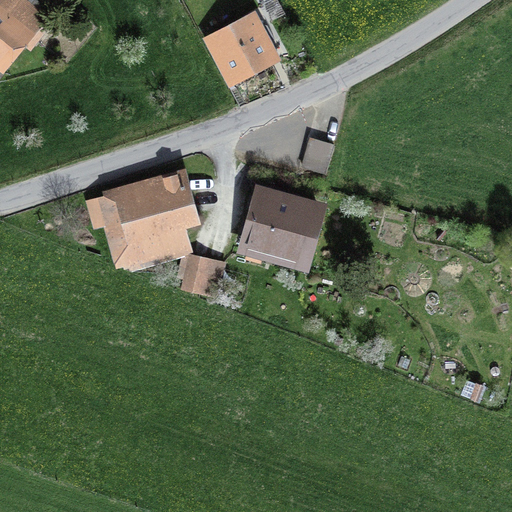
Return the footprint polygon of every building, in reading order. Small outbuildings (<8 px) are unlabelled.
[(0,62),(0,63),(22,36),(26,39),(41,21),(14,0),(0,0),(0,1),(0,62)] [(214,41),(232,75),(268,56),(250,22),(214,41)] [(307,139),(299,166),(323,173),(331,146),(323,144),(307,139)] [(116,264),(183,247),(177,223),(191,219),(179,175),(98,197),(116,264)] [(259,196),(246,242),(300,257),(315,203),(292,197),(290,204),(259,196)] [(189,258),(183,288),(201,292),(221,297),(228,266),(224,265),(189,258)]
